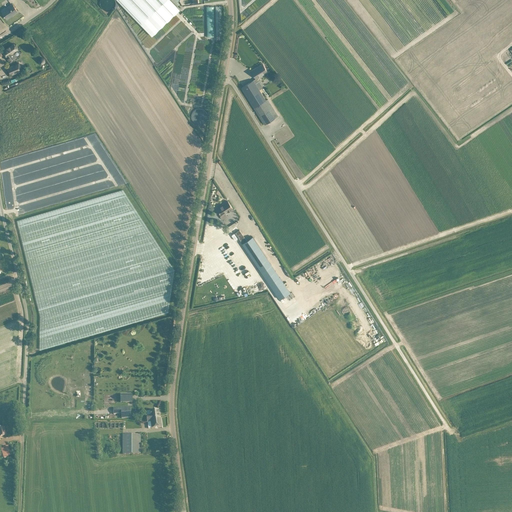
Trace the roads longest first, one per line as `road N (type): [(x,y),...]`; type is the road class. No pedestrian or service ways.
road 1 (tertiary): [(181,511),(169,403),(222,74)]
road 2 (unclassified): [(450,435),(222,74)]
road 3 (unclassified): [(22,441),(27,314),(0,196)]
